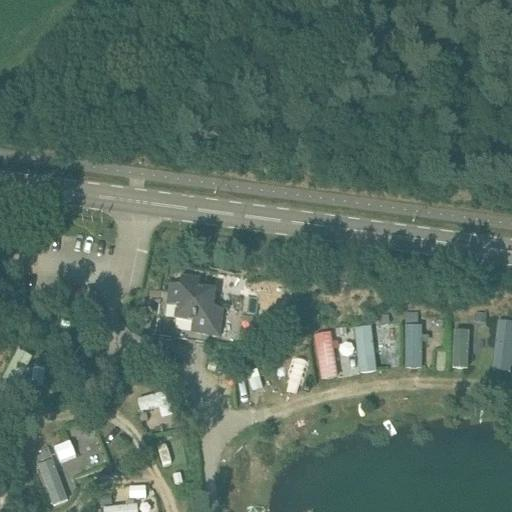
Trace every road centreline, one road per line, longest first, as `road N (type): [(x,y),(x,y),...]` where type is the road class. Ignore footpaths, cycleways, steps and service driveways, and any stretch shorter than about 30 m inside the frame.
road 1 (tertiary): [(511,248),(0,180)]
road 2 (track): [(154,480),(130,431),(91,415),(0,420)]
road 3 (track): [(74,511),(91,488),(154,480),(172,511)]
